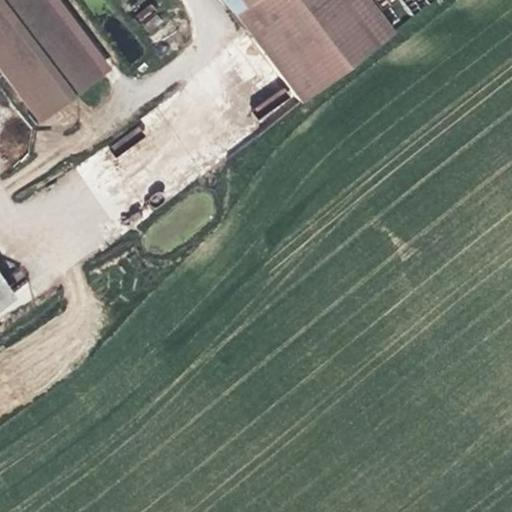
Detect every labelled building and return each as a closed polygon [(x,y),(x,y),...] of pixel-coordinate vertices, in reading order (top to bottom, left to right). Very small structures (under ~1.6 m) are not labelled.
[(98,76),(40,0),(0,0),(0,72),(37,122),(98,76)] [(244,1),(243,0),(221,0),(230,12),(244,1)] [(243,0),(244,1),(230,12),(299,103),(391,33),(365,0),(243,0)] [(251,108),(262,125),(295,105),(284,87),(251,108)] [(0,274),(0,311),(18,298),(0,274)]
